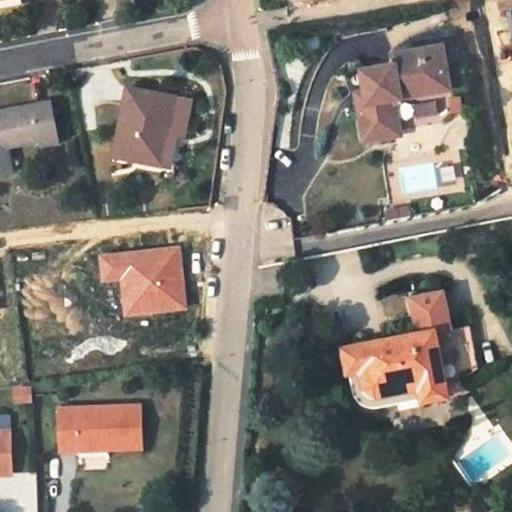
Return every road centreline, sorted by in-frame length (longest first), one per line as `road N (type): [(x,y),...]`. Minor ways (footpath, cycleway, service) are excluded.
road 1 (residential): [(238,21),(251,98),(215,511)]
road 2 (residential): [(0,65),(238,21)]
